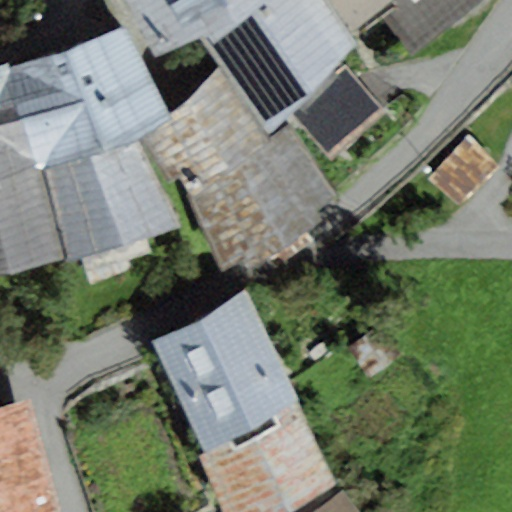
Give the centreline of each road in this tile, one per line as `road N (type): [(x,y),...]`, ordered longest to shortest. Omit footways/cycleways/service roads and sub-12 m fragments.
road 1 (residential): [(0,386),(178,314),(320,241),(400,175),(511,22)]
road 2 (track): [(320,241),(511,245)]
